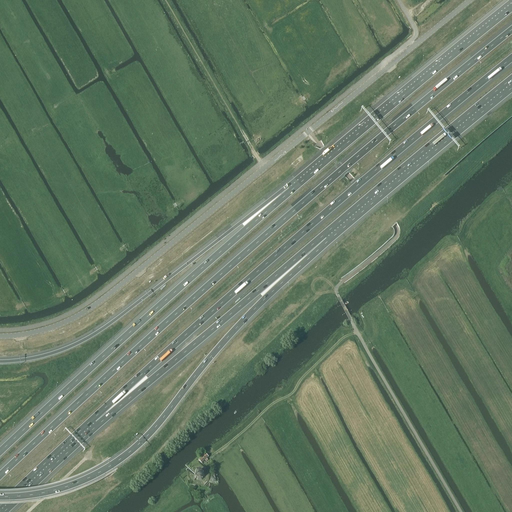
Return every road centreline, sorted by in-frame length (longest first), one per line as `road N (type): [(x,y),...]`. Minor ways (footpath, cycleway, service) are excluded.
road 1 (motorway): [(511,29),(331,177),(0,475)]
road 2 (unclassified): [(471,0),(91,306),(48,328),(0,336)]
road 3 (motorway): [(95,421),(244,282),(511,57)]
road 4 (motorway): [(0,496),(56,489),(120,459),(323,235)]
road 5 (motorway): [(291,190),(0,452)]
road 6 (motorway): [(291,190),(97,332),(50,354),(0,362)]
road 7 (motorway): [(95,421),(323,235)]
road 8 (motorway): [(511,8),(291,190)]
road 9 (motorway): [(323,235),(511,78)]
road 10 (motorway): [(0,511),(95,421)]
